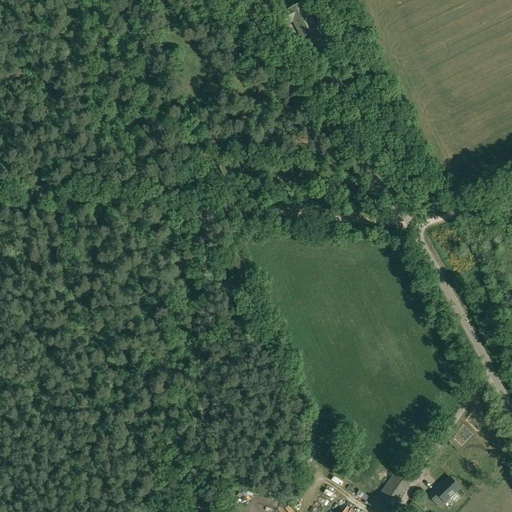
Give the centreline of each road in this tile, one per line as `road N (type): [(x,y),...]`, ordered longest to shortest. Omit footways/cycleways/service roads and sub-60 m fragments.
road 1 (unclassified): [(511,410),(415,226),(243,0)]
road 2 (track): [(218,209),(415,226),(511,190)]
road 3 (track): [(0,193),(218,209)]
